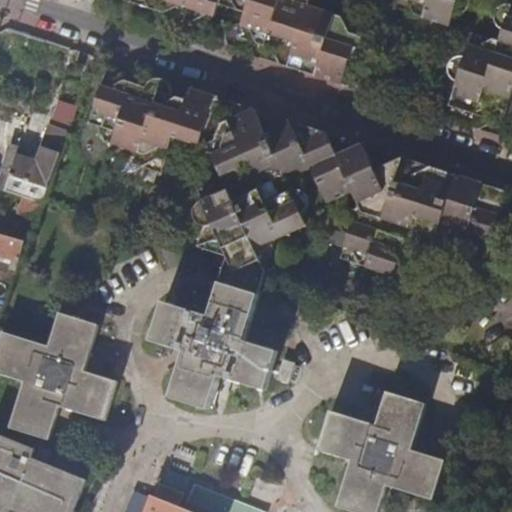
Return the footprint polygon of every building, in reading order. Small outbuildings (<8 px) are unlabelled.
[(226,43),(231,49),(237,50),(245,47),(248,46),(250,42),(264,47),(261,58),(342,85),(349,62),(355,62),(357,62),(359,61),(362,59),(366,53),(367,46),(366,44),(363,40),(358,36),(361,25),(308,8),(310,0),(399,0),(396,10),(451,27),(455,15),(460,15),(465,14),(468,11),(470,9),(471,3),(470,0),(124,0),(191,22),(208,14),(216,17),(220,5),(246,13),(242,24),(239,23),(233,24),(229,26),(226,30),(224,34),(224,36),(225,41),(226,43)] [(511,6),(511,7),(507,7),(501,10),(498,15),(497,21),(498,24),(501,28),(507,31),(504,42),(477,33),(468,59),(462,59),(458,60),(456,62),(453,66),(452,70),(454,78),(458,83),(460,84),(453,107),(479,116),(475,128),(481,130),(499,122),(506,124),(511,105),(511,6)] [(227,265),(265,280),(277,239),(309,224),(299,205),(325,193),(330,204),(353,193),(359,204),(357,211),(351,211),(345,214),(342,218),(340,222),(342,229),(349,235),(342,259),(395,276),(399,264),(404,265),(409,263),(414,259),(416,256),(431,261),(434,249),(461,258),(465,246),(492,254),(499,231),(506,231),(511,229),(511,209),(508,207),(511,195),(511,193),(405,158),(384,168),(376,150),(370,153),(367,145),(295,122),(269,133),(259,110),(193,89),(189,101),(174,96),(174,90),(172,83),(169,81),(163,79),(158,80),(155,81),(151,85),(150,88),(108,74),(92,124),(100,126),(107,142),(115,144),(111,157),(165,174),(169,162),(176,165),(192,156),(199,159),(204,147),(214,150),(227,180),(201,192),(211,213),(200,246),(230,256),(227,265)] [(72,126),(79,108),(59,101),(53,120),(72,126)] [(10,111),(6,130),(23,133),(26,114),(10,111)] [(44,203),(46,196),(70,133),(50,126),(38,161),(24,156),(26,149),(21,147),(13,144),(5,172),(16,176),(11,192),(28,198),(44,203)] [(22,215),(37,220),(44,203),(28,198),(22,215)] [(0,233),(0,279),(14,283),(22,261),(27,241),(0,233)] [(222,282),(260,294),(265,280),(227,265),(222,282)] [(247,341),(260,294),(222,282),(212,315),(165,301),(153,341),(186,352),(172,398),(212,410),(222,377),(269,391),(280,351),(247,341)] [(12,427),(52,440),(61,407),(108,421),(119,381),(86,371),(100,325),(61,313),(51,347),(4,332),(0,346),(0,374),(25,382),(12,427)] [(292,383),(295,362),(283,360),(280,381),(292,383)] [(331,410),(319,451),(353,461),(340,506),(359,511),(381,511),(389,486),(436,500),(447,460),(414,450),(427,404),(388,393),(379,424),(331,410)] [(0,511),(12,511),(13,511),(15,505),(24,509),(23,511),(75,511),(88,482),(33,460),(37,450),(0,435),(0,511)] [(216,495),(258,511),(264,511),(266,510),(195,482),(185,505),(201,511),(212,511),(209,511),(216,495)] [(160,483),(154,497),(179,507),(185,493),(160,483)] [(212,511),(258,511),(216,495),(209,511),(212,511)] [(190,511),(179,507),(154,497),(147,511),(190,511)]
